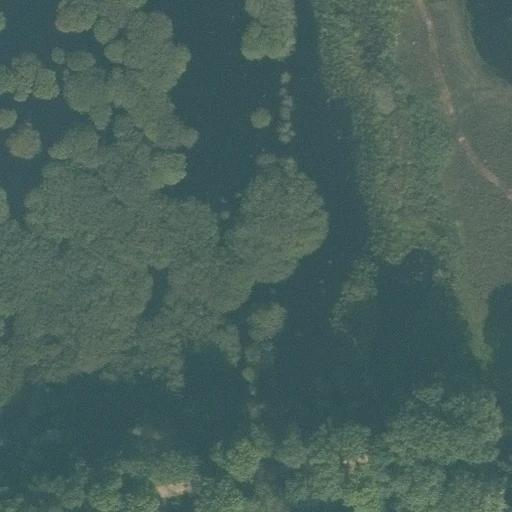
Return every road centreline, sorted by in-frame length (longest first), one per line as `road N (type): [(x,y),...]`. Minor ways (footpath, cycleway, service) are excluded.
road 1 (track): [(41,511),(286,468)]
road 2 (track): [(286,468),(511,430)]
